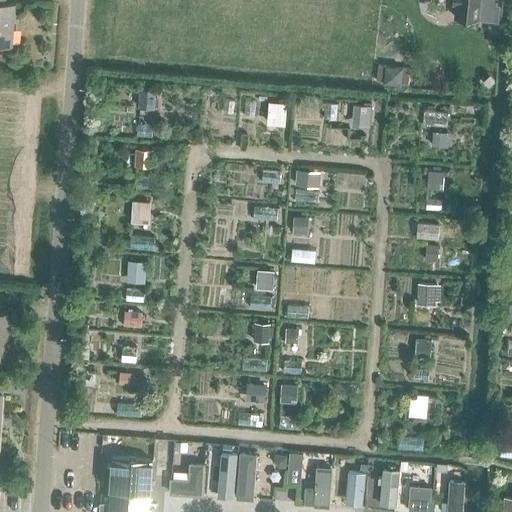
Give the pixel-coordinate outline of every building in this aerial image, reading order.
[(4,0),(0,0),(0,42),(11,44),(14,3),(4,2),(4,0)] [(453,0),(453,3),(456,3),(454,16),(478,18),(479,0),(453,0)] [(140,87),(139,106),(153,107),(154,88),(140,87)] [(269,101),(267,122),(284,123),(286,102),(269,101)] [(353,103),(352,118),(371,119),(372,104),(353,103)] [(424,123),(449,124),(450,106),(425,105),(424,123)] [(433,129),(432,144),(446,145),(447,130),(433,129)] [(135,147),(134,164),(151,166),(152,148),(135,147)] [(297,168),(295,183),(315,185),(316,170),(297,168)] [(428,169),(427,186),(443,187),(444,170),(428,169)] [(132,199),(131,216),(149,217),(150,201),(132,199)] [(294,215),(292,232),(305,233),(306,216),(294,215)] [(417,221),(416,235),(438,236),(439,222),(417,221)] [(426,243),(425,258),(437,259),(438,244),(426,243)] [(127,259),(126,274),(145,276),(146,260),(127,259)] [(257,269),(256,287),(272,288),(274,270),(257,269)] [(418,282),(417,298),(435,299),(436,284),(418,282)] [(125,310),(124,324),(140,325),(141,311),(125,310)] [(255,322),(253,340),(268,341),(270,323),(255,322)] [(285,327),(284,341),(298,342),(299,327),(285,327)] [(416,335),(414,353),(430,354),(431,337),(416,335)] [(120,369),(119,381),(131,382),(132,370),(120,369)] [(252,382),(251,397),(264,398),(266,383),(252,382)] [(281,383),(280,399),(296,400),(297,384),(281,383)] [(410,391),(408,408),(426,410),(428,393),(410,391)] [(208,449),(206,490),(221,490),(223,449),(208,449)] [(288,450),(287,465),(301,466),(302,451),(288,450)] [(239,452),(237,496),(252,497),(255,453),(239,452)] [(274,453),(273,460),(278,466),(286,466),(287,454),(274,453)] [(148,511),(152,458),(111,455),(108,502),(99,501),(98,511),(148,511)] [(171,478),(170,491),(201,492),(203,463),(190,463),(189,479),(171,478)] [(332,465),(316,464),(315,484),(305,483),(304,501),(313,502),(313,504),(329,505),(332,465)] [(380,503),(396,504),(400,468),(383,466),(382,475),(378,474),(377,481),(382,481),(380,503)] [(365,470),(348,469),(345,501),(362,503),(365,470)] [(462,511),(465,479),(450,478),(447,511),(462,511)] [(410,484),(408,510),(429,511),(431,486),(410,484)] [(511,511),(511,495),(504,495),(502,511),(511,511)]
